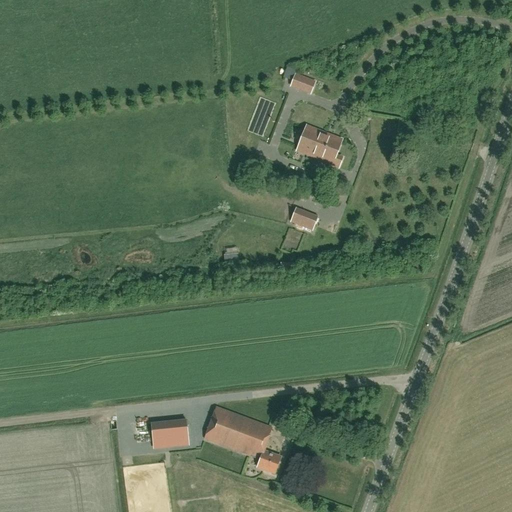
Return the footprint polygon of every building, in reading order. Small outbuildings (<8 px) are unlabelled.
[(296,75),(292,84),(311,91),(314,82),(296,75)] [(307,126),(297,151),(318,159),(319,156),(328,159),(326,163),(338,168),(342,158),(335,155),(341,140),(307,126)] [(296,209),(291,222),(312,230),(317,217),(296,209)] [(274,473),(280,457),(264,451),(272,428),(216,407),(204,439),(260,460),(257,467),(274,473)] [(151,424),(153,444),(188,440),(186,420),(151,424)]
